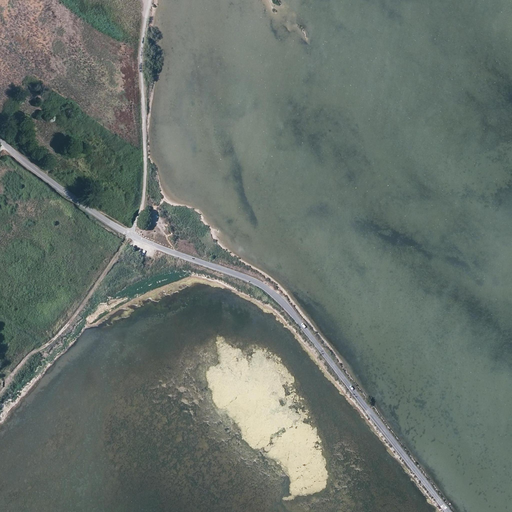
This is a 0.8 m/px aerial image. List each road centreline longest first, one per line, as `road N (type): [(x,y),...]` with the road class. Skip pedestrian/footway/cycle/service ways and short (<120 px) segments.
road 1 (unclassified): [(130,236),(271,291),(447,511)]
road 2 (unclassified): [(130,236),(0,141)]
